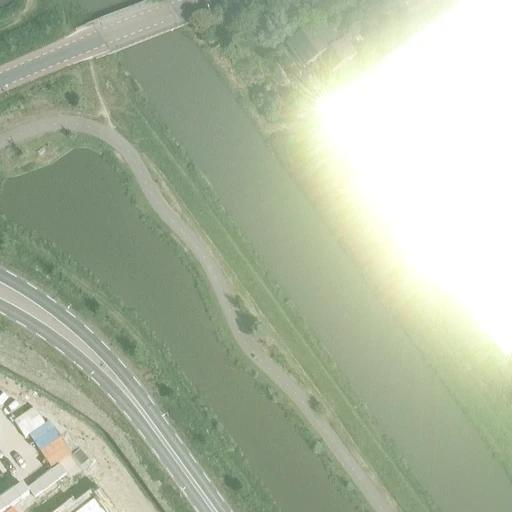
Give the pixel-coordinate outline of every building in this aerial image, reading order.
[(511,0),(468,0),(447,16),(415,39),(407,45),(322,106),(505,359),(511,354),(511,0)] [(355,59),(343,42),(325,18),(289,45),(306,69),(317,61),(329,78),(355,59)] [(375,23),(369,28),(379,43),(386,38),(375,23)] [(409,31),(401,36),(407,45),(415,39),(411,34),(409,31)] [(103,511),(96,502),(81,511),(103,511)]
